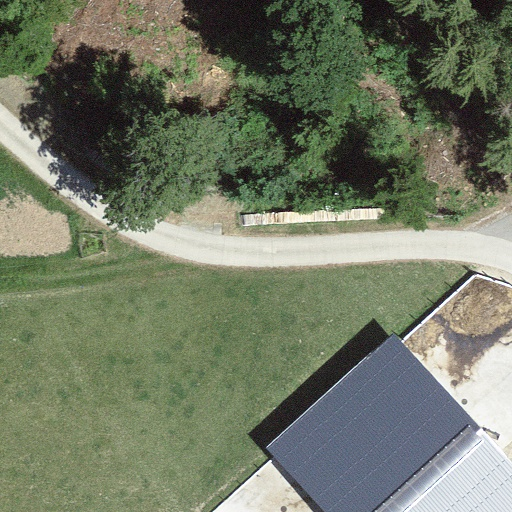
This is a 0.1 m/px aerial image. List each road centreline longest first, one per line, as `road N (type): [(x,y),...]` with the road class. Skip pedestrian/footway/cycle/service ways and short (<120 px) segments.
road 1 (unclassified): [(511,277),(453,252),(300,266),(152,252),(0,145)]
road 2 (track): [(435,0),(511,132)]
